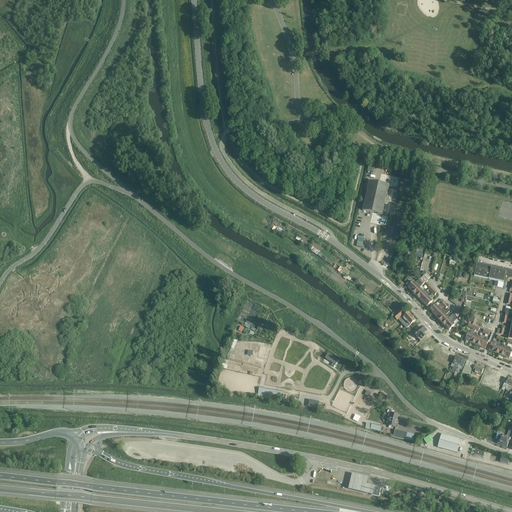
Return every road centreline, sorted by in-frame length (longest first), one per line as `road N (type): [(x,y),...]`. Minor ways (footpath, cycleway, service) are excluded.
road 1 (tertiary): [(511,370),(445,341),(335,243),(233,181),(207,134),(190,0)]
road 2 (unclassified): [(511,456),(423,417),(357,353),(218,265),(129,193)]
road 3 (unknown): [(211,0),(221,111),(253,174),(342,223),(366,149)]
road 4 (unclassified): [(511,186),(375,152),(303,118),(271,0)]
road 5 (motorway): [(314,511),(0,475)]
road 6 (tertiary): [(395,477),(241,444),(124,432)]
road 7 (motorway): [(358,511),(145,471),(101,455)]
road 8 (unclassified): [(129,193),(89,158),(69,126),(108,51),(123,0)]
road 9 (motorway): [(0,488),(215,511)]
road 10 (unclassified): [(0,283),(44,243),(84,184),(129,193)]
road 11 (tertiary): [(395,477),(511,511)]
